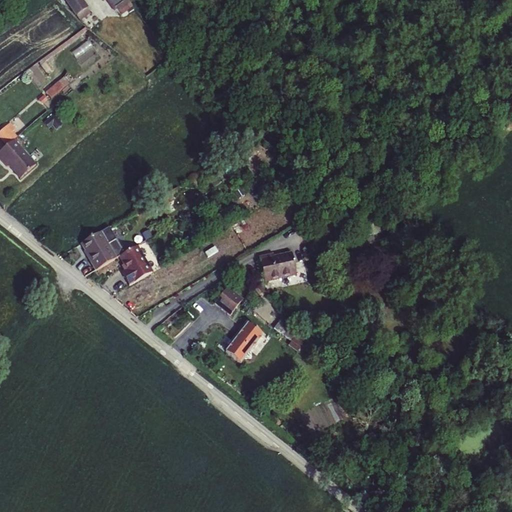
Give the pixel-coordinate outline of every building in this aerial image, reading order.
[(65,0),(64,2),(78,22),(88,15),(78,0),(104,0),(116,15),(127,5),(123,0),(65,0)] [(66,77),(46,92),(52,99),(71,84),(66,77)] [(59,129),(51,120),(41,128),(45,132),(49,129),(53,134),(59,129)] [(12,145),(13,143),(3,131),(0,133),(0,148),(3,152),(12,145)] [(3,152),(0,154),(0,167),(3,170),(5,171),(7,169),(18,182),(32,170),(12,145),(3,152)] [(361,240),(379,237),(376,219),(364,221),(366,230),(360,231),(361,240)] [(118,260),(124,256),(108,229),(81,244),(89,259),(88,259),(95,273),(118,260)] [(124,256),(118,260),(127,274),(121,277),(129,291),(152,277),(136,250),(124,256)] [(262,260),(267,283),(298,276),(293,255),(276,259),(275,256),(262,260)] [(209,307),(224,319),(237,303),(222,291),(209,307)] [(278,320),(271,329),(286,341),(294,332),(278,320)] [(242,326),(220,354),(234,366),(239,360),(244,360),(244,354),(257,338),(242,326)]
